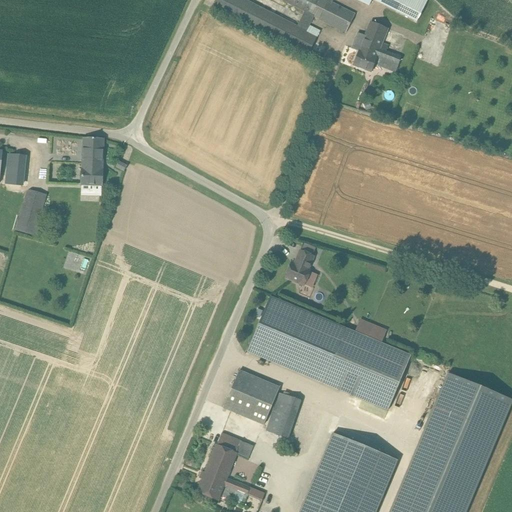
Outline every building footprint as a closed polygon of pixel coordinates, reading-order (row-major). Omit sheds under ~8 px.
[(428,1),(425,0),(281,0),(304,11),(297,25),(247,0),(215,0),(211,8),(307,57),(315,41),(321,30),(310,25),(314,18),(317,19),(346,34),(355,14),(332,2),(333,0),(357,0),(369,6),(372,0),(416,23),(428,1)] [(357,33),(351,48),(359,51),(353,65),(371,72),(375,65),(376,61),(379,62),(378,66),(396,73),(402,58),(385,52),(388,45),(383,44),(389,29),(372,22),(366,37),(357,33)] [(371,97),(373,91),(367,88),(364,94),(371,97)] [(104,140),(84,139),(81,185),(102,185),(103,169),(102,169),(104,140)] [(29,155),(13,153),(10,181),(26,183),(29,155)] [(127,167),(120,163),(119,162),(117,167),(124,171),(127,167)] [(27,192),(16,230),(35,235),(38,228),(47,195),(30,190),(27,192)] [(292,263),(285,278),(304,286),(310,271),(308,270),(314,257),(300,251),(296,260),(297,260),(295,263),(294,264),(292,263)] [(382,344),(355,332),(270,297),(249,347),(248,347),(245,354),(246,354),(247,352),(388,411),(411,356),(382,344)] [(280,388),(239,371),(224,408),(264,425),(280,388)] [(466,511),(511,401),(511,400),(447,373),(389,511),(466,511)] [(302,401),(281,393),(267,430),(290,438),(302,401)] [(241,442),(222,434),(206,474),(203,472),(201,478),(203,479),(198,492),(217,501),(223,487),(226,489),(223,497),(233,501),(243,505),(247,495),(250,489),(227,479),(237,454),(241,442)] [(333,434),(299,511),(376,511),(398,461),(333,434)]
